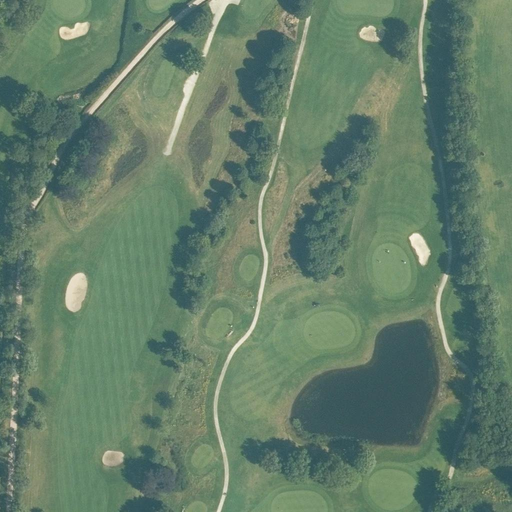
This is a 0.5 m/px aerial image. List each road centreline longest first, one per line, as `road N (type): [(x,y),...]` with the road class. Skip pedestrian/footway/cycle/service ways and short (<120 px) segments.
road 1 (track): [(200,0),(63,145),(24,222),(8,511)]
road 2 (track): [(424,0),(420,64),(449,242),(437,310),(447,349),(472,378),(449,479),(429,511)]
road 3 (track): [(218,511),(226,471),(216,394),(258,305),(266,262),(259,205),(314,0)]
